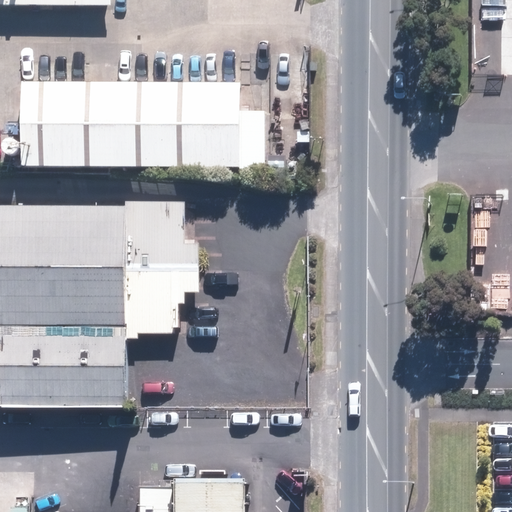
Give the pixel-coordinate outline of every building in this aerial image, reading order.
[(109,0),(0,0),(0,16),(109,18),(109,0)] [(253,95),(19,91),(17,185),(252,188),(253,95)] [(314,115),(278,113),(275,154),(312,156),(314,115)] [(206,213),(0,209),(0,327),(204,331),(206,213)] [(143,330),(0,327),(0,418),(141,421),(143,330)] [(240,511),(241,478),(174,478),(173,511),(240,511)]
